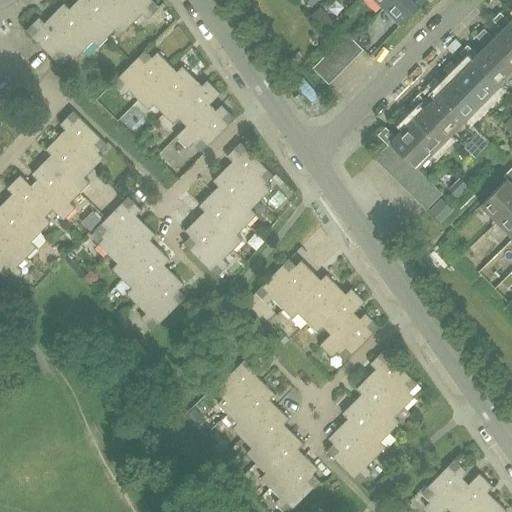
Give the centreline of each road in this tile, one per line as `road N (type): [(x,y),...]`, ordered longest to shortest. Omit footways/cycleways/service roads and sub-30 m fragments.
road 1 (residential): [(309,155),(471,0)]
road 2 (residential): [(511,446),(415,304)]
road 3 (residential): [(157,213),(268,93)]
road 4 (residential): [(326,179),(227,302)]
road 5 (residential): [(309,416),(415,304)]
road 6 (residential): [(415,304),(326,179)]
road 7 (residential): [(0,165),(47,108),(44,94),(0,50)]
